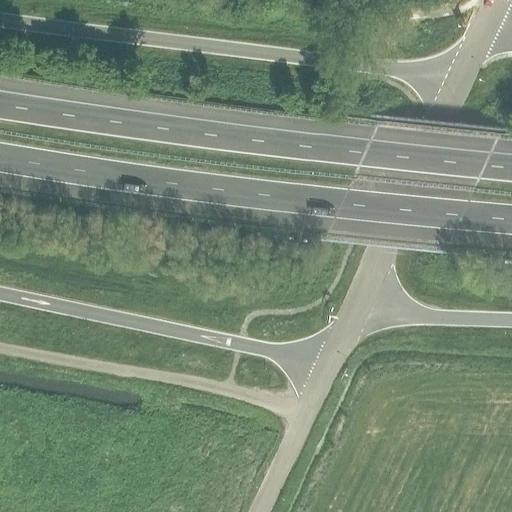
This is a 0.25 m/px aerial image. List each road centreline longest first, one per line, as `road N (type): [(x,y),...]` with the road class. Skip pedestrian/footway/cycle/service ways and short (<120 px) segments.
road 1 (motorway): [(0,158),(511,222)]
road 2 (motorway): [(511,170),(0,106)]
road 3 (motorway): [(457,83),(0,22)]
road 4 (motorway): [(0,296),(329,367)]
road 5 (tertiary): [(360,298),(457,83)]
road 6 (tertiary): [(260,511),(329,367)]
road 7 (motorway): [(360,298),(412,317),(511,321)]
